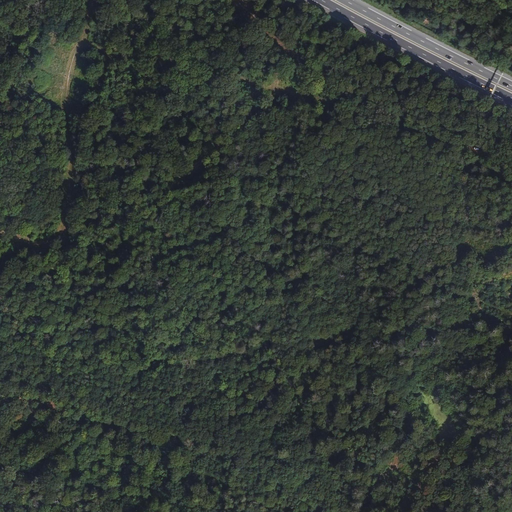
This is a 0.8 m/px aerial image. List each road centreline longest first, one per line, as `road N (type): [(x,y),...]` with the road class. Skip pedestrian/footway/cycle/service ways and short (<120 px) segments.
road 1 (unknown): [(48,241),(65,223),(72,156),(66,83),(95,0)]
road 2 (motorway): [(321,0),(511,97)]
road 3 (track): [(369,120),(299,70),(225,0)]
road 4 (motorway): [(511,86),(346,0)]
road 5 (track): [(511,169),(369,120)]
